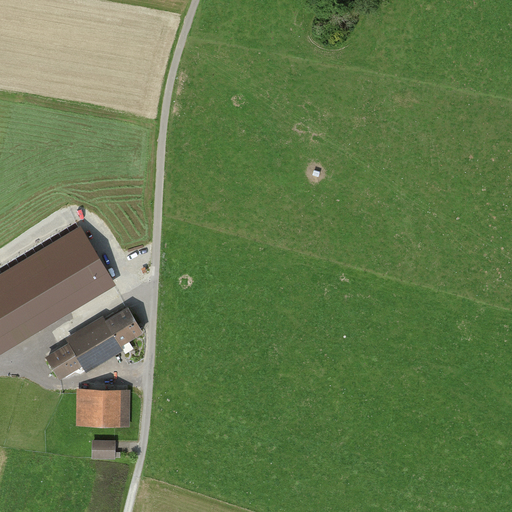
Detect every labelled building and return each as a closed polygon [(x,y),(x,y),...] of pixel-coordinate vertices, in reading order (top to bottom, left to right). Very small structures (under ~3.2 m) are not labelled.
[(19,251),(0,261),(0,268),(3,274),(11,270),(15,277),(29,270),(19,251)] [(28,325),(45,316),(54,332),(89,314),(77,292),(110,274),(101,257),(62,278),(68,289),(22,313),(28,325)] [(69,344),(46,358),(60,381),(83,367),(87,374),(127,350),(125,346),(146,333),(130,307),(107,322),(104,317),(66,340),(69,344)] [(132,391),(78,389),(77,425),(130,427),(132,391)] [(117,442),(93,441),(92,459),(117,460),(117,442)]
